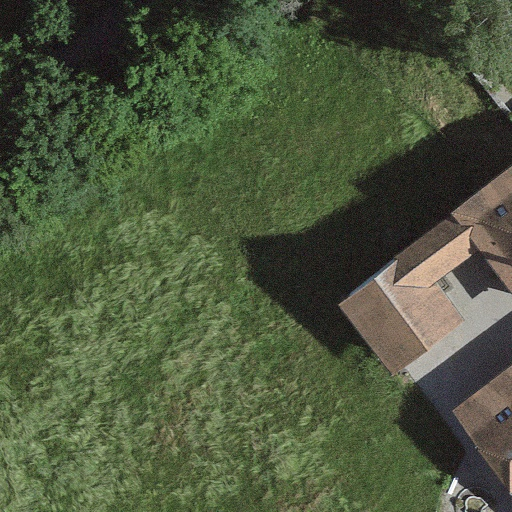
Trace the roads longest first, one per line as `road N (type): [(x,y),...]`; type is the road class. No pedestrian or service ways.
road 1 (unknown): [(511,334),(459,367),(452,389),(476,511)]
road 2 (unclassified): [(0,106),(144,0)]
